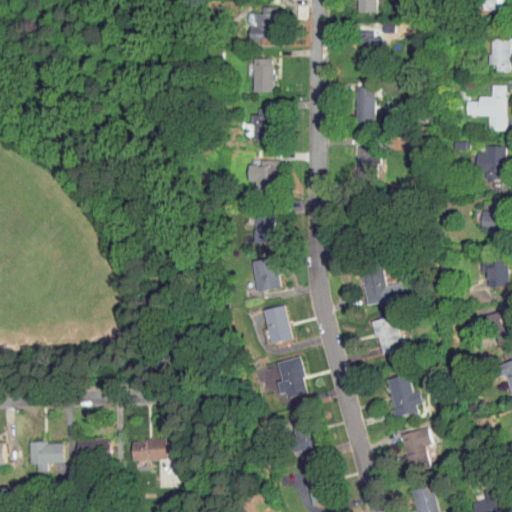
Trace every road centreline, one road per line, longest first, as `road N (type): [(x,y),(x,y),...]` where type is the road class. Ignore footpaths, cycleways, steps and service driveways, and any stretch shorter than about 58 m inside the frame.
road 1 (residential): [(320,0),(324,302),(380,511)]
road 2 (residential): [(154,397),(0,400)]
